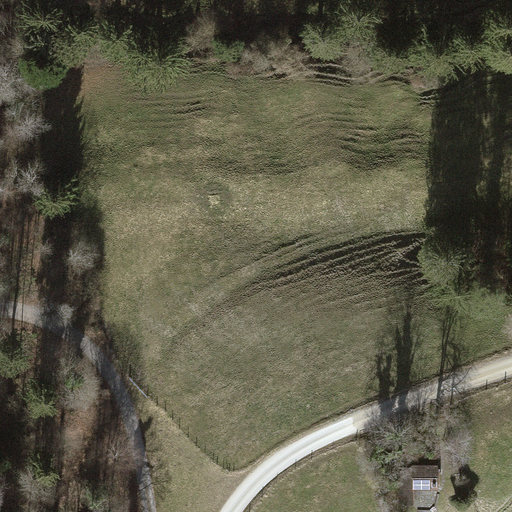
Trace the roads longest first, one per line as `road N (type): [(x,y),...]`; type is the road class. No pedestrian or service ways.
road 1 (track): [(235,511),(290,458),(511,370)]
road 2 (track): [(148,511),(117,385),(53,317),(0,293)]
